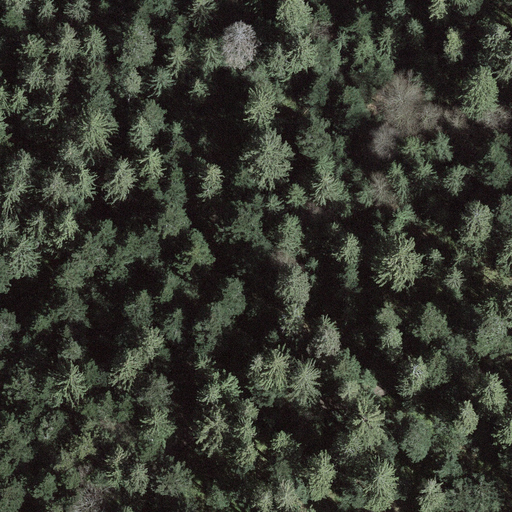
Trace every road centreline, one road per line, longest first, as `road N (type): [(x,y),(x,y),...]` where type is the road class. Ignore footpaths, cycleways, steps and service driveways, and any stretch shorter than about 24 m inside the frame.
road 1 (track): [(98,0),(149,73),(198,123),(217,159),(222,204),(193,435)]
road 2 (track): [(137,511),(174,452),(216,423),(439,364),(511,333)]
